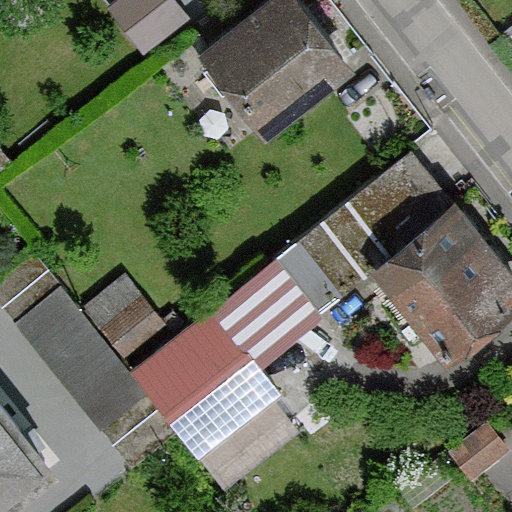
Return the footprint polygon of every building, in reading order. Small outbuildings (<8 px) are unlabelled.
[(352,65),(301,0),(252,0),(199,41),(268,130),(352,65)] [(272,256),(314,306),(370,261),(451,194),(410,143),(272,256)] [(511,268),(451,194),(370,261),(444,351),(511,295),(511,268)] [(27,242),(0,263),(0,298),(21,324),(65,289),(27,242)] [(120,271),(81,305),(124,353),(163,320),(120,271)] [(208,302),(132,365),(142,378),(180,423),(203,451),(279,388),(208,302)] [(142,378),(95,417),(132,462),(180,423),(142,378)] [(0,392),(0,504),(54,461),(0,392)] [(481,420),(444,448),(466,476),(503,448),(481,420)]
